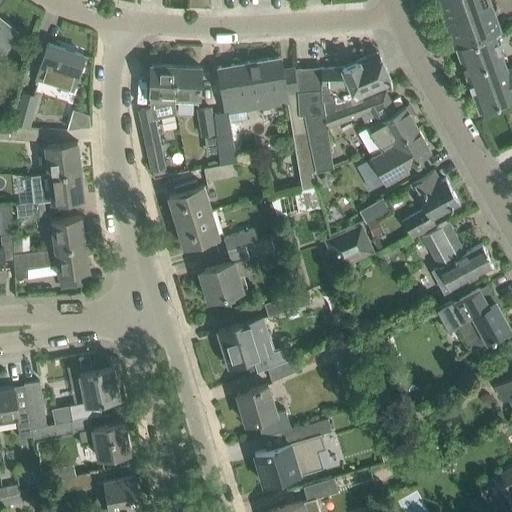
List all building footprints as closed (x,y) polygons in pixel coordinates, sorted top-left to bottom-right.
[(437,0),(455,48),(457,47),(494,34),(495,36),(501,34),(488,0),(437,0)] [(0,52),(16,32),(0,19),(0,52)] [(494,34),(457,47),(480,111),(511,99),(511,68),(507,70),(495,36),(494,34)] [(74,71),(80,53),(48,42),(37,77),(73,89),(78,72),(74,71)] [(392,80),(379,51),(342,67),(297,68),(299,93),(300,115),(306,114),(327,113),(364,96),(363,93),(392,80)] [(299,93),(297,68),(294,68),(294,66),(283,68),(281,56),(250,61),(256,97),(244,99),(245,110),(247,110),(288,103),(302,188),(315,185),(313,171),(316,170),(306,114),(300,115),(299,93)] [(244,99),(256,97),(250,61),(218,66),(221,86),(225,110),(215,112),(221,158),(208,160),(209,165),(209,166),(236,160),(235,159),(237,159),(231,120),(248,117),(247,110),(245,110),(244,99)] [(151,107),(152,107),(154,116),(176,112),(174,101),(176,64),(151,63),(150,100),(151,107)] [(199,102),(201,66),(176,64),(174,101),(199,102)] [(22,92),(13,120),(29,125),(37,97),(22,92)] [(328,127),(369,111),(364,96),(327,113),(306,114),(316,170),(335,166),(334,165),(328,127)] [(213,104),(197,107),(202,136),(216,134),(213,104)] [(369,125),(360,130),(371,151),(382,148),(392,143),(392,142),(418,127),(405,104),(374,122),(370,111),(362,114),(368,125),(369,125)] [(163,167),(154,116),(152,107),(151,107),(139,109),(150,169),(163,167)] [(40,127),(13,125),(0,123),(0,137),(12,139),(11,138),(39,140),(40,127)] [(431,151),(418,127),(392,142),(392,143),(382,148),(370,155),(385,181),(406,169),(405,166),(431,151)] [(81,169),(77,141),(47,144),(51,172),(81,169)] [(238,173),(236,160),(209,166),(209,165),(204,166),(207,180),(238,173)] [(81,169),(51,172),(31,175),(34,199),(17,202),(18,215),(46,211),(45,199),(54,198),(54,200),(84,196),(81,169)] [(425,207),(402,219),(412,236),(436,223),(432,216),(459,201),(446,176),(440,179),(434,169),(411,182),(425,207)] [(196,179),(174,186),(176,192),(169,194),(176,220),(211,209),(203,184),(198,185),(196,179)] [(316,187),(315,185),(302,188),(271,195),(276,214),(319,205),(316,187)] [(382,196),(359,209),(366,222),(367,222),(377,217),(391,210),(382,196)] [(219,234),(211,209),(176,220),(184,245),(191,243),(194,249),(216,242),(214,235),(219,234)] [(50,220),(55,246),(91,241),(89,230),(84,231),(82,215),(50,220)] [(377,217),(367,222),(374,236),(384,231),(377,217)] [(448,220),(422,234),(423,235),(436,259),(439,258),(442,264),(433,269),(445,291),(494,264),(483,242),(465,252),(448,220)] [(361,225),(328,239),(340,268),(353,262),(352,258),(372,249),(361,225)] [(228,250),(245,244),(258,240),(254,228),(224,237),(228,250)] [(1,233),(2,245),(0,245),(0,276),(5,276),(4,257),(14,256),(14,252),(13,235),(14,235),(14,232),(1,233)] [(275,250),(274,246),(288,242),(284,232),(258,240),(245,244),(249,258),(275,250)] [(22,251),(22,235),(14,235),(13,235),(14,252),(22,251)] [(92,252),(91,241),(55,246),(22,251),(14,252),(15,276),(27,275),(27,268),(57,263),(59,273),(90,268),(87,253),(92,252)] [(244,257),(200,270),(209,298),(224,294),(226,301),(245,295),(238,274),(248,271),(244,257)] [(451,298),(437,306),(448,328),(458,322),(468,342),(475,346),(511,327),(496,300),(489,304),(480,287),(453,302),(451,298)] [(307,290),(265,303),(269,316),(311,303),(307,290)] [(222,328),(218,329),(218,330),(228,363),(229,364),(232,363),(253,356),(257,370),(267,367),(289,359),(285,346),(273,350),(268,336),(262,315),(222,328)] [(289,359),(267,367),(271,380),(295,370),(290,359),(289,359)] [(511,374),(511,375),(504,361),(474,378),(478,387),(485,383),(490,392),(498,387),(503,396),(509,393),(511,397),(511,374)] [(85,401),(70,404),(73,418),(102,412),(100,400),(119,396),(116,378),(113,367),(113,366),(80,373),(85,401)] [(380,372),(369,376),(377,399),(388,395),(380,372)] [(47,424),(40,380),(24,382),(24,383),(31,427),(47,424)] [(0,419),(17,417),(20,437),(33,435),(31,427),(24,383),(0,387),(0,419)] [(266,383),(237,392),(246,422),(258,418),(263,435),(280,430),(292,426),(287,407),(275,411),(266,383)] [(311,396),(310,415),(355,418),(356,399),(311,396)] [(284,443),(255,452),(264,482),(299,472),(299,473),(324,466),(319,448),(325,446),(321,432),(331,429),(328,416),(292,426),(280,430),(284,443)] [(71,420),(47,424),(31,427),(33,435),(33,439),(73,433),(71,420)] [(130,450),(124,421),(78,429),(81,444),(95,441),(98,457),(130,450)] [(495,492),(488,495),(497,511),(507,511),(511,509),(511,486),(511,487),(511,486),(511,468),(489,481),(495,492)] [(84,473),(58,478),(54,479),(57,493),(93,486),(90,472),(84,473)] [(140,503),(134,474),(97,481),(100,496),(107,495),(110,510),(140,503)] [(334,477),(304,486),(308,500),(316,497),(338,491),(334,477)] [(18,482),(3,485),(6,495),(21,492),(21,490),(18,482)] [(410,484),(407,495),(421,499),(424,487),(410,484)] [(25,490),(21,490),(21,492),(6,495),(8,503),(27,499),(25,490)] [(0,505),(8,503),(6,495),(0,496),(0,505)] [(303,500),(266,511),(320,511),(316,497),(308,500),(304,501),(303,500)]
